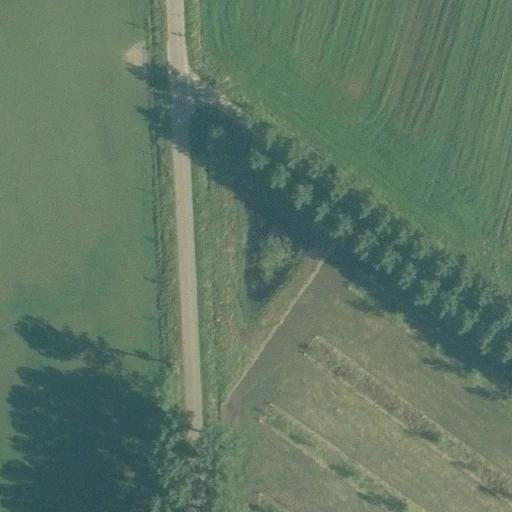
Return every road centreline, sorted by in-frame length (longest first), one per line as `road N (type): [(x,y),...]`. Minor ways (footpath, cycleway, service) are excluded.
road 1 (unclassified): [(195,511),(175,0)]
road 2 (track): [(511,322),(195,89),(179,85)]
